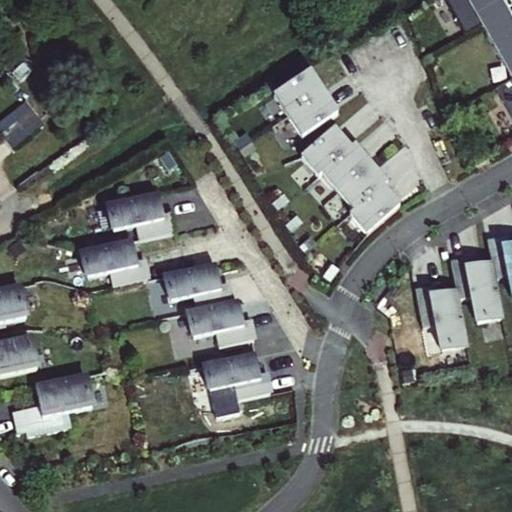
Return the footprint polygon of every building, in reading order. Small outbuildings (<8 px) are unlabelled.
[(463,0),(479,28),(506,13),(498,0),(463,0)] [(511,22),(506,13),(479,28),(510,79),(511,77),(511,22)] [(275,98),(288,119),(324,96),(310,75),(275,98)] [(324,96),(288,119),(302,140),(338,116),(324,96)] [(0,121),(0,135),(8,150),(37,132),(23,108),(0,121)] [(302,160),(318,179),(322,176),(350,151),(334,132),(302,160)] [(322,176),(338,195),(371,167),(354,148),(350,151),(322,176)] [(387,187),(371,167),(338,195),(355,214),(384,190),(387,187)] [(351,218),(368,237),(376,230),(389,219),(401,210),(384,190),(355,214),(351,218)] [(138,229),(141,244),(176,237),(171,216),(163,218),(159,198),(110,209),(115,234),(138,229)] [(511,288),(511,248),(510,249),(508,242),(488,246),(492,267),(495,281),(510,278),(511,288)] [(113,274),(116,289),(150,282),(146,261),(139,263),(135,244),(127,245),(93,253),(86,254),(91,278),(113,274)] [(478,325),(502,321),(495,281),(492,267),(473,271),(472,263),(451,267),(457,295),(458,303),(473,300),(478,325)] [(193,300),(196,314),(231,307),(227,287),(220,288),(215,269),(166,279),(171,304),(193,300)] [(0,326),(26,321),(18,290),(0,294),(0,326)] [(442,353),(467,349),(458,303),(457,295),(438,299),(436,291),(416,295),(423,331),(438,329),(442,353)] [(231,307),(196,314),(189,316),(194,340),(217,335),(220,350),(254,343),(250,323),(242,324),(238,305),(231,307)] [(0,379),(35,372),(28,341),(0,346),(0,379)] [(255,358),(206,369),(211,393),(233,389),(236,404),(271,396),(266,376),(259,378),(255,358)] [(91,411),(84,380),(36,390),(40,412),(16,418),(20,436),(62,427),(60,418),(91,411)]
